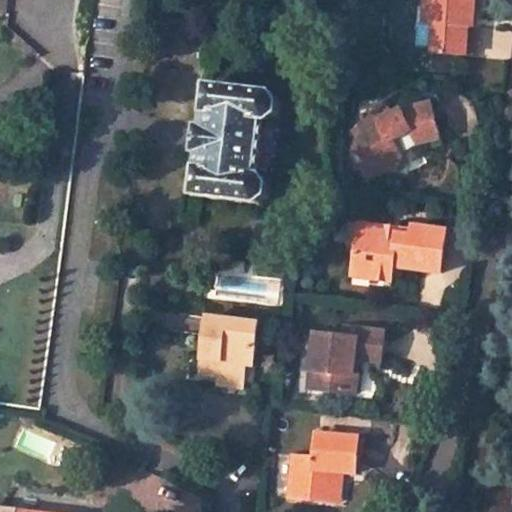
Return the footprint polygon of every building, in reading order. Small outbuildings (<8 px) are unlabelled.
[(423,6),(423,22),(434,23),(432,52),(466,53),(467,25),(468,7),(473,7),(473,0),(425,0),(425,6),(423,6)] [(199,155),(193,196),(260,205),(271,197),(273,182),(263,172),(259,172),(265,122),(272,123),(281,116),(283,101),(277,93),(207,84),(203,126),(198,126),(194,154),(199,155)] [(384,162),(402,152),(395,139),(412,129),(419,142),(442,136),(435,101),(401,109),(387,117),(372,115),(361,121),(366,131),(359,134),(354,150),(368,178),(382,171),(384,162)] [(273,182),(281,116),(272,123),(265,122),(259,172),(263,172),(273,182)] [(382,171),(405,158),(402,152),(384,162),(382,171)] [(393,265),(443,271),(447,231),(412,227),(412,232),(412,236),(386,234),(386,229),(359,226),(353,268),(372,270),(371,277),(391,280),(393,265)] [(352,275),(371,277),(372,270),(353,268),(352,275)] [(207,316),(200,372),(219,374),(246,378),(247,363),(254,364),(257,344),(250,343),(252,322),(207,316)] [(257,344),(259,323),(252,322),(250,343),(257,344)] [(344,337),(315,334),(311,371),(323,373),(322,390),(356,394),(359,374),(354,374),(356,360),(356,351),(383,353),(385,332),(345,328),(344,337)] [(383,353),(356,351),(356,360),(383,363),(383,353)] [(252,379),(254,364),(247,363),(246,378),(252,379)] [(311,371),(309,388),(322,390),(323,373),(311,371)] [(219,374),(200,372),(199,382),(217,385),(219,374)] [(294,457),(292,484),(297,484),(295,500),(336,503),(338,474),(344,474),(357,475),(359,439),(317,436),(315,459),(294,457)]
